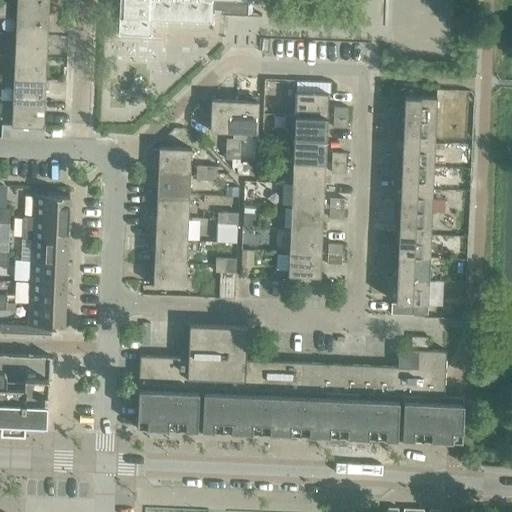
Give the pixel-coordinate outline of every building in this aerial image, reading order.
[(16,0),(16,10),(48,12),(48,0),(16,0)] [(118,34),(150,36),(151,20),(212,23),(212,13),(251,15),(251,2),(251,0),(119,0),(119,8),(118,34)] [(0,2),(0,17),(8,17),(9,3),(0,2)] [(16,10),(15,33),(47,35),(48,12),(16,10)] [(15,33),(14,56),(46,57),(47,35),(15,33)] [(14,56),(13,79),(45,80),(46,57),(14,56)] [(13,79),(12,102),(44,103),(45,80),(13,79)] [(296,83),(295,91),(328,92),(330,92),(330,84),(296,83)] [(295,91),(294,115),(327,116),(328,92),(295,91)] [(404,96),(402,142),(434,144),(436,97),(404,96)] [(209,131),(233,132),(234,100),(211,99),(209,131)] [(234,100),(233,132),(257,133),(258,101),(234,100)] [(44,103),(12,102),(11,125),(2,125),(1,137),(43,139),(44,103)] [(333,106),(333,116),(347,117),(348,107),(333,106)] [(383,108),(382,118),(397,119),(397,109),(383,108)] [(294,115),(293,138),(326,139),(327,116),(294,115)] [(347,117),(333,116),(332,126),(347,127),(347,117)] [(397,119),(382,118),(382,129),(396,129),(397,119)] [(226,138),(225,148),(240,149),(240,139),(226,138)] [(293,138),(292,160),(325,162),(326,139),(293,138)] [(402,142),(400,188),(432,189),(434,144),(402,142)] [(158,147),(157,171),(190,172),(191,148),(158,147)] [(240,149),(225,148),(225,158),(231,159),(239,159),(240,149)] [(331,152),(331,162),(345,163),(346,152),(331,152)] [(381,154),(380,164),(395,165),(395,155),(381,154)] [(231,159),(231,168),(234,172),(255,173),(255,162),(239,162),(239,159),(231,159)] [(292,160),(291,183),(324,184),(325,162),(292,160)] [(345,163),(331,162),(330,172),(345,173),(345,163)] [(395,165),(380,164),(380,174),(394,175),(395,165)] [(196,179),(206,180),(206,165),(196,165),(196,179)] [(206,165),(206,180),(216,180),(217,166),(206,165)] [(157,171),(156,193),(189,195),(190,172),(157,171)] [(291,183),(290,206),(323,207),(324,184),(291,183)] [(225,186),(224,196),(238,196),(238,186),(225,186)] [(400,188),(398,233),(430,235),(432,189),(400,188)] [(156,193),(155,216),(188,218),(189,195),(156,193)] [(33,194),(32,217),(68,218),(69,196),(33,194)] [(329,197),(329,207),(343,208),(344,198),(329,197)] [(379,200),(378,210),(393,210),(393,200),(379,200)] [(290,206),(289,229),(322,230),(323,207),(290,206)] [(343,208),(329,207),(328,218),(343,218),(343,208)] [(393,210),(378,210),(378,220),(392,220),(393,210)] [(217,226),(227,226),(227,212),(217,211),(217,226)] [(227,212),(227,226),(237,227),(237,212),(227,212)] [(9,216),(0,215),(0,222),(9,223),(9,216)] [(155,216),(154,239),(187,240),(188,218),(155,216)] [(32,217),(31,238),(67,240),(68,218),(32,217)] [(0,222),(0,236),(8,237),(9,223),(0,222)] [(217,226),(216,242),(236,243),(237,227),(227,226),(217,226)] [(289,229),(289,251),(321,253),(322,230),(289,229)] [(398,233),(397,256),(429,257),(430,235),(398,233)] [(0,236),(0,251),(8,252),(8,237),(0,236)] [(31,238),(30,260),(66,261),(67,240),(31,238)] [(154,239),(153,262),(186,263),(187,240),(154,239)] [(327,243),(327,253),(341,254),(342,244),(327,243)] [(377,245),(376,255),(391,256),(391,246),(377,245)] [(240,249),(240,265),(253,266),(253,250),(240,249)] [(321,253),(289,251),(288,275),(320,277),(321,253)] [(341,254),(327,253),(326,263),(341,264),(341,254)] [(391,256),(376,255),(376,266),(390,266),(391,256)] [(397,256),(396,279),(428,280),(429,257),(397,256)] [(215,271),(225,272),(225,257),(215,257),(215,271)] [(225,257),(225,272),(235,272),(236,258),(225,257)] [(30,260),(29,281),(65,283),(66,261),(30,260)] [(186,263),(153,262),(152,285),(185,287),(186,263)] [(428,280),(396,279),(395,303),(390,303),(390,314),(412,315),(412,313),(427,314),(428,280)] [(29,281),(28,303),(64,304),(65,283),(29,281)] [(218,287),(218,297),(234,298),(234,287),(218,287)] [(64,304),(28,303),(28,325),(0,323),(0,332),(51,334),(51,326),(63,327),(64,304)] [(202,429),(299,433),(302,362),(245,359),(246,327),(189,324),(187,357),(139,355),(136,426),(195,429),(195,430),(202,430),(202,429)] [(302,362),(299,433),(395,438),(395,439),(402,439),(402,438),(451,440),(461,440),(463,396),(454,395),(444,395),(446,350),(427,350),(427,337),(411,336),(411,349),(398,348),(397,366),(302,362)] [(0,353),(0,430),(24,431),(24,430),(42,431),(42,422),(46,422),(47,379),(48,379),(49,356),(0,353)]
